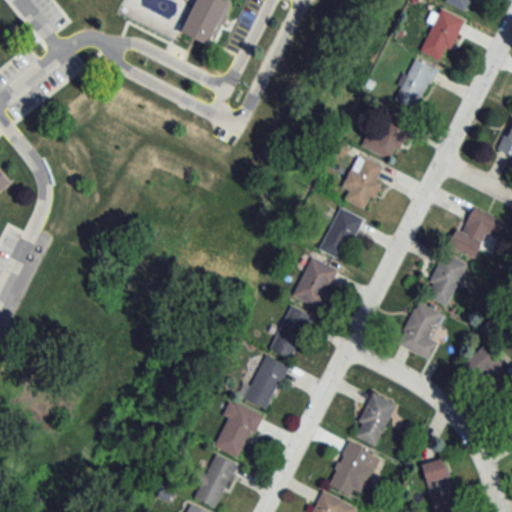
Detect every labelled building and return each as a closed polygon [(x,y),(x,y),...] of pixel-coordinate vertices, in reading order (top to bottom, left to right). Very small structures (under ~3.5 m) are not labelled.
[(229,1),(227,0),(192,0),(179,33),(209,46),(229,1)] [(443,0),(443,1),(466,13),(472,0),(443,0)] [(461,19),(438,9),(419,52),(443,62),(461,19)] [(392,98),(413,110),(436,70),(415,58),(392,98)] [(391,160),(409,118),(387,108),(377,130),(368,126),(360,146),(391,160)] [(511,157),(511,117),(496,150),(511,157)] [(367,210),(378,183),(374,181),(380,165),(355,155),(338,199),(367,210)] [(0,191),(9,185),(0,173),(0,191)] [(317,250),(340,261),(361,219),(338,207),(317,250)] [(499,240),(506,223),(468,207),(451,249),(473,259),(484,233),(499,240)] [(465,265),(442,253),(422,295),(445,306),(465,265)] [(334,269),(308,258),(291,297),(318,308),(334,269)] [(440,313),(414,302),(396,346),(428,359),(435,341),(429,339),(440,313)] [(268,349),(291,359),(310,316),(287,306),(268,349)] [(510,375),(481,346),(462,364),(491,393),(510,375)] [(285,365),(262,355),(242,398),(265,409),(285,365)] [(393,404),(370,393),(350,434),(374,446),(393,404)] [(239,457),(259,414),(231,401),(211,445),(239,457)] [(377,454),(345,441),(327,485),(360,498),(377,454)] [(193,497),(214,508),(235,464),(214,453),(204,474),(195,469),(189,480),(198,485),(193,497)] [(431,511),(440,511),(454,509),(443,458),(420,463),(431,511)]
